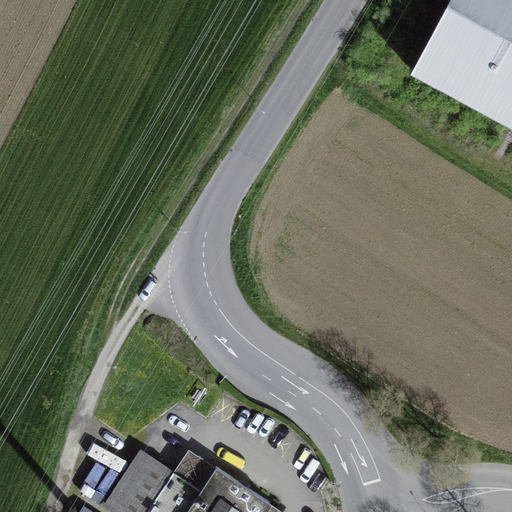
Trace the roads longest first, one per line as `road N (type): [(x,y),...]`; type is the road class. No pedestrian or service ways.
road 1 (residential): [(329,0),(208,192),(184,276),(213,339),(287,388),(338,435),(363,504)]
road 2 (track): [(187,249),(99,367),(52,511)]
road 3 (residential): [(511,489),(363,504)]
